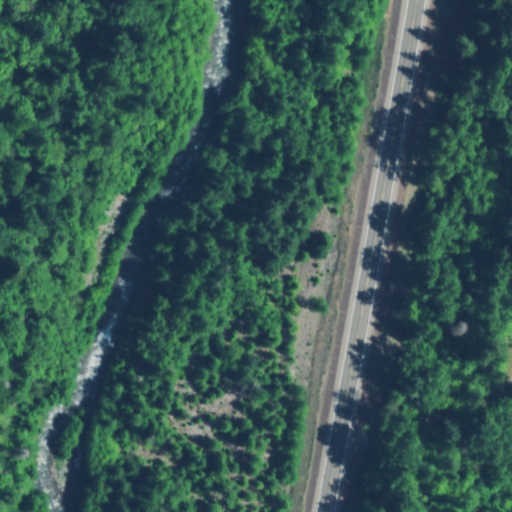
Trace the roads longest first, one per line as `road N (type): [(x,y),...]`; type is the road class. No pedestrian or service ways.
road 1 (primary): [(325,511),(417,0)]
road 2 (track): [(347,390),(454,414),(491,469),(498,511)]
